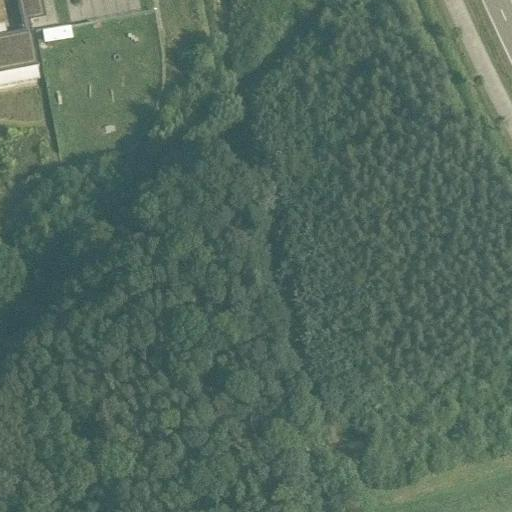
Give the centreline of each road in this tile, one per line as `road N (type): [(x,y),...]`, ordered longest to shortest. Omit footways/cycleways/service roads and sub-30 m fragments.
road 1 (track): [(317,511),(217,0)]
road 2 (unclassified): [(511,128),(448,0)]
